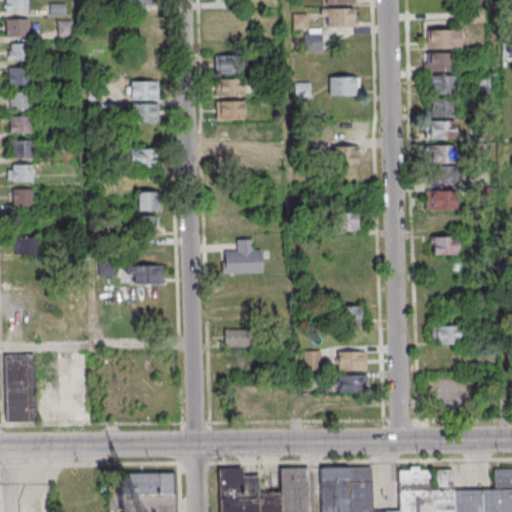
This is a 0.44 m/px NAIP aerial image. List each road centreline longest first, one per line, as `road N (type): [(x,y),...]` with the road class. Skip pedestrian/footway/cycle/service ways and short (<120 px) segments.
road 1 (residential): [(195,511),(182,0)]
road 2 (tertiary): [(511,439),(0,446)]
road 3 (residential): [(404,441),(390,0)]
